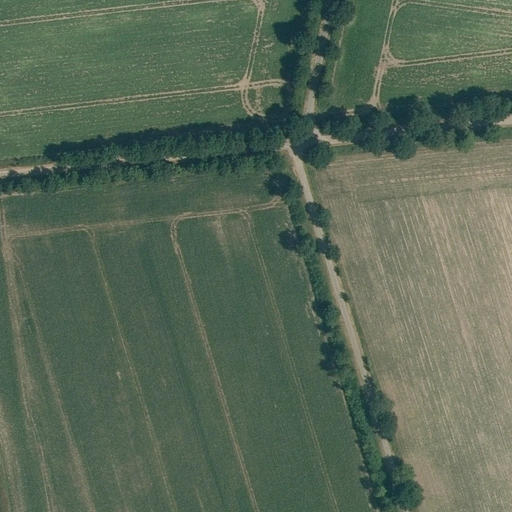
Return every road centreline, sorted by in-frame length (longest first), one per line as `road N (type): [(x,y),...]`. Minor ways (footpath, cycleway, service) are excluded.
road 1 (unclassified): [(407,511),(296,143)]
road 2 (unclassified): [(0,175),(296,143)]
road 3 (unclassified): [(296,143),(511,120)]
road 4 (unclassified): [(296,143),(306,129),(333,0)]
